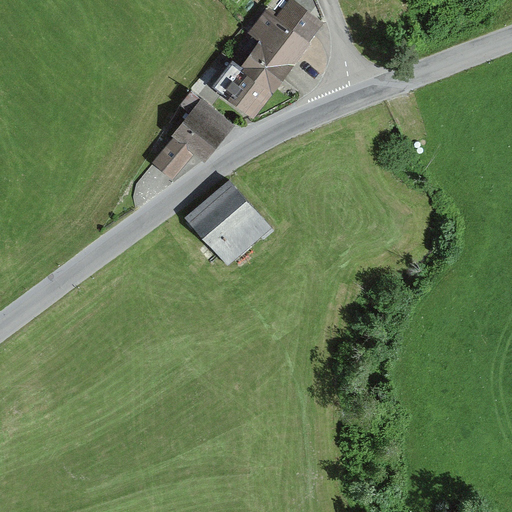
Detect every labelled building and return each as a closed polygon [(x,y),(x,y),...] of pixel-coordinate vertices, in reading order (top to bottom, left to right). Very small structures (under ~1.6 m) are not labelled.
[(287,63),(303,41),(318,22),(289,0),(287,0),(274,18),(264,10),(246,32),(258,41),(287,63)] [(258,41),(238,67),(267,91),(287,63),(258,41)] [(248,113),(267,91),(238,67),(228,59),(210,83),(218,89),(217,90),(248,113)] [(190,151),(199,158),(227,123),(199,100),(189,92),(178,105),(188,113),(170,135),(173,137),(154,160),(171,174),(190,151)] [(224,263),(268,226),(227,180),(183,217),(224,263)]
